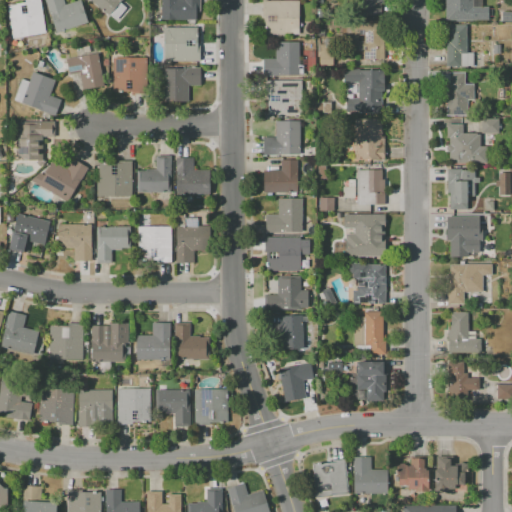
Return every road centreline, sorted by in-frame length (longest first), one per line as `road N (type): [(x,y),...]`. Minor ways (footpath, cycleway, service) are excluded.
road 1 (residential): [(231,0),(238,366),(292,511)]
road 2 (residential): [(0,447),(68,463),(191,463),(341,425),(511,423)]
road 3 (residential): [(420,424),(415,0)]
road 4 (residential): [(0,284),(89,296),(236,296)]
road 5 (residential): [(99,130),(233,132)]
